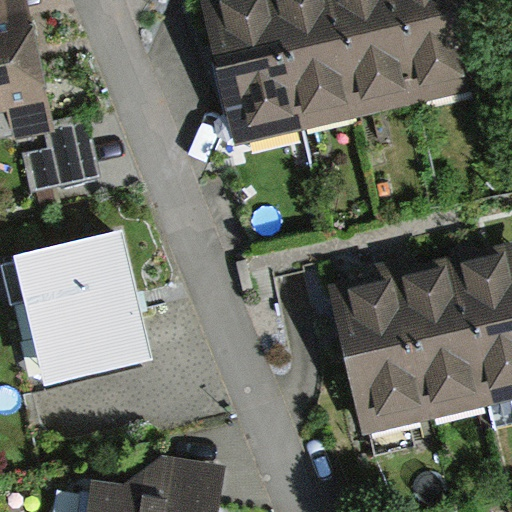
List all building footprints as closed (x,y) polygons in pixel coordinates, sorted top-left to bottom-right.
[(0,0),(0,99),(1,100),(7,123),(48,113),(21,0),(0,0)] [(209,0),(242,143),(473,90),(452,0),(209,0)] [(32,385),(140,360),(109,230),(2,256),(32,385)] [(511,251),(334,295),(368,433),(511,397),(511,251)] [(207,511),(214,468),(137,452),(131,478),(88,471),(80,511),(207,511)]
